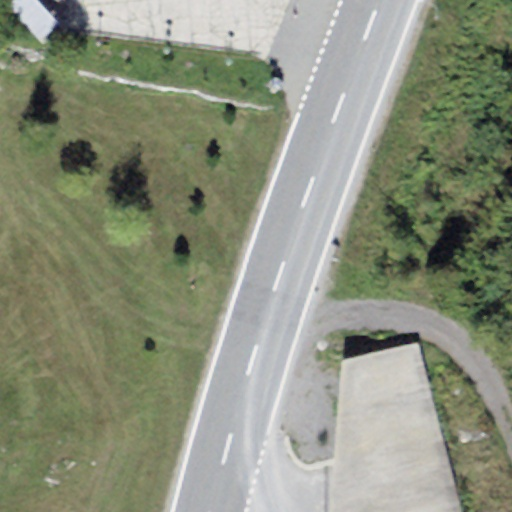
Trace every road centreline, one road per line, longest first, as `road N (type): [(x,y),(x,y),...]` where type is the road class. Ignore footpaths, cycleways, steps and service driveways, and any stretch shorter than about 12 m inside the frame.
road 1 (primary): [(208,511),(283,264),(380,0)]
road 2 (track): [(0,156),(239,401)]
